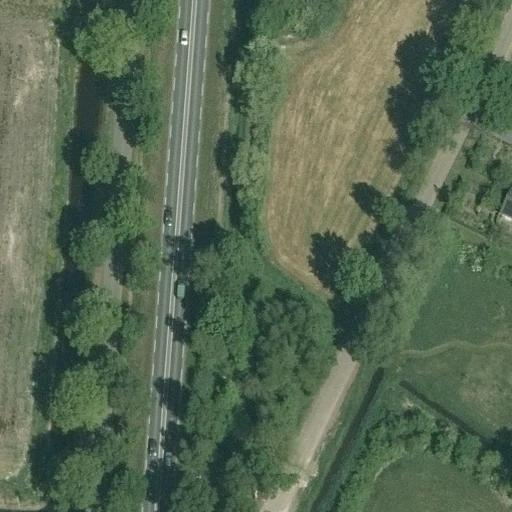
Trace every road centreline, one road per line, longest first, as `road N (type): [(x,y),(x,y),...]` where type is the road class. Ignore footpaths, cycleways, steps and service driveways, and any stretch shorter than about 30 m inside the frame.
road 1 (unclassified): [(281,511),(511,32)]
road 2 (primary): [(152,511),(191,0)]
road 3 (unclassified): [(91,511),(129,0)]
